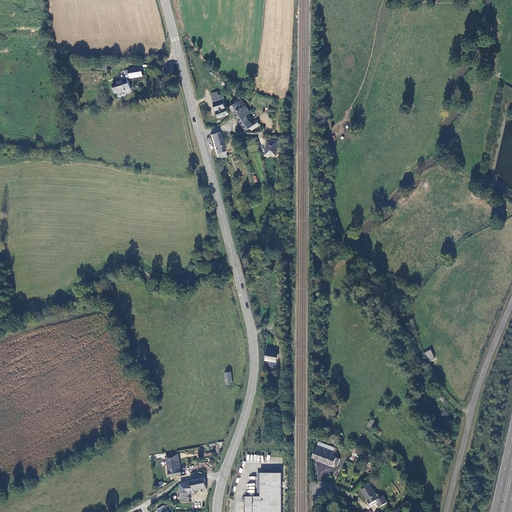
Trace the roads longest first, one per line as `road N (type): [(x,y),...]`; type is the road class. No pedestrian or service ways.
road 1 (secondary): [(164,0),(252,350),(250,393),(217,511)]
road 2 (unclassified): [(511,301),(480,377),(445,511)]
